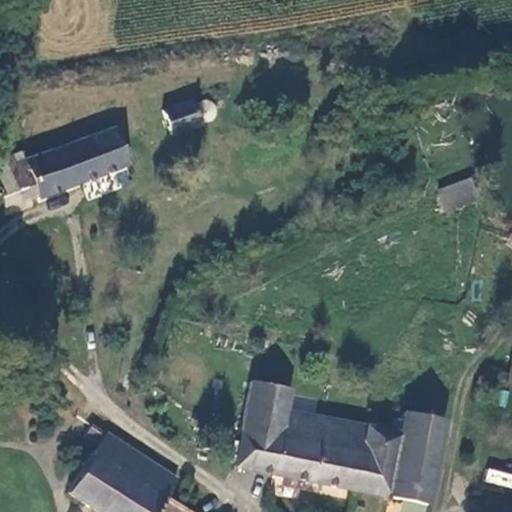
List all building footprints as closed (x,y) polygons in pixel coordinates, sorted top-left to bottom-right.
[(188,103),(163,111),(173,133),(197,124),(188,103)] [(115,128),(26,163),(37,194),(39,198),(127,163),(115,128)] [(5,206),(37,194),(26,163),(23,156),(4,162),(5,206)] [(437,188),(444,211),(477,201),(471,178),(437,188)] [(290,389),(250,382),(231,468),(429,506),(446,421),(402,412),(398,430),(288,410),(290,389)] [(156,511),(177,478),(93,423),(85,434),(101,445),(70,491),(104,511),(156,511)]
